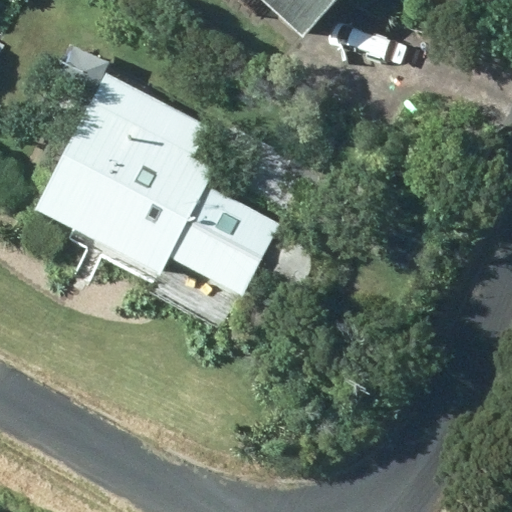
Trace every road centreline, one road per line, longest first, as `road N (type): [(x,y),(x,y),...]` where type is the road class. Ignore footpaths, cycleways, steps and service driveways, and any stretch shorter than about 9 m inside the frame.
road 1 (residential): [(511,286),(395,511)]
road 2 (unclassified): [(0,392),(213,511)]
